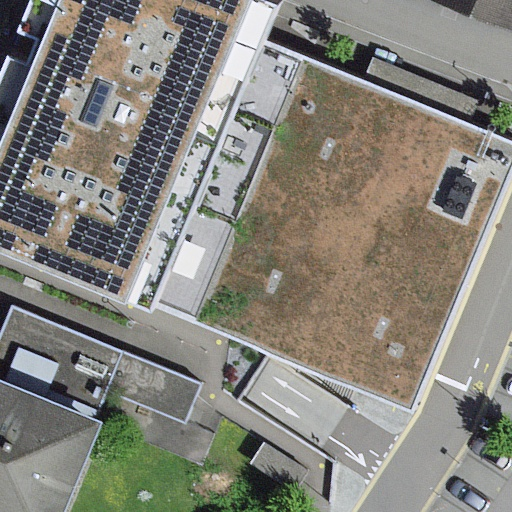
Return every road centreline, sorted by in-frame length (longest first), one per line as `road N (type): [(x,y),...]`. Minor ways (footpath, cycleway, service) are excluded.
road 1 (residential): [(389,511),(448,418),(511,260)]
road 2 (residential): [(359,4),(511,62)]
